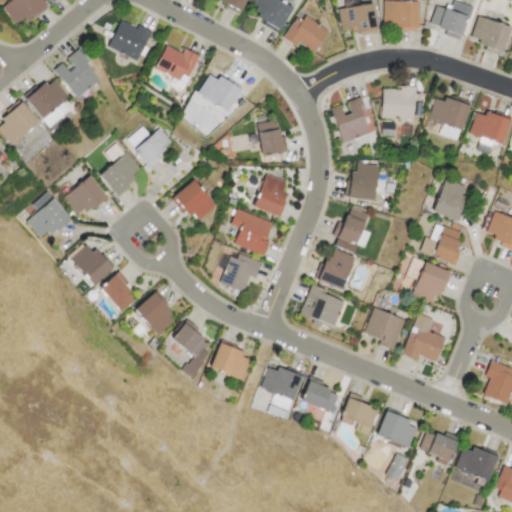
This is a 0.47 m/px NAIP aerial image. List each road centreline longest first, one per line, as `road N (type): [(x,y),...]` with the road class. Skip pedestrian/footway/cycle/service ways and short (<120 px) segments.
road 1 (residential): [(511,428),(230,315),(165,261),(172,245),(144,208),(119,230),(146,265),(165,261)]
road 2 (residential): [(298,93),(256,55),(153,0),(88,4),(20,66)]
road 3 (residential): [(443,401),(472,324),(496,321),(511,276),(477,264),(462,301),(472,324)]
road 4 (residential): [(262,328),(320,185),(314,126),(298,93)]
road 5 (residential): [(511,88),(441,63),(393,57),(339,69),(298,93)]
